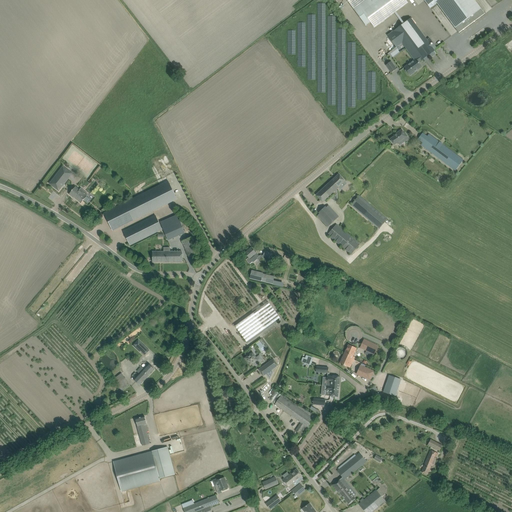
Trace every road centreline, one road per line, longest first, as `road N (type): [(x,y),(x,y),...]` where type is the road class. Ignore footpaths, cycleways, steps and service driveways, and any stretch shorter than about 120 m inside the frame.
road 1 (unclassified): [(199,277),(334,158),(511,25)]
road 2 (unclassified): [(0,471),(158,385),(178,361),(188,328)]
road 3 (unclassified): [(199,277),(141,270),(0,186)]
road 4 (unclassified): [(251,511),(222,427),(258,411)]
road 5 (unclassified): [(332,511),(258,411)]
